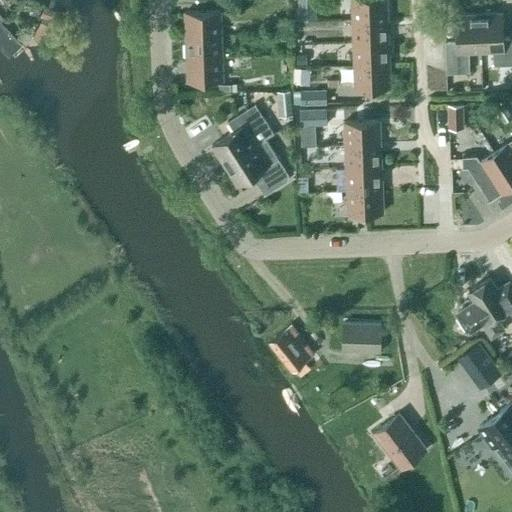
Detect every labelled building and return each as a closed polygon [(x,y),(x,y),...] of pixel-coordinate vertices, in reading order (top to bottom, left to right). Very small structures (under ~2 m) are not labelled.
[(233,10),(232,0),(211,0),(212,10),(185,11),(186,35),(220,34),(219,10),(233,10)] [(297,0),(299,18),(315,18),(314,0),(297,0)] [(351,0),(352,19),(387,18),(386,0),(351,0)] [(44,4),(40,15),(42,16),(54,21),(59,10),(44,4)] [(511,37),(503,38),(502,12),(479,13),(481,51),(492,51),(493,65),(511,64),(511,37)] [(445,41),(447,73),(470,72),(469,52),(481,51),(479,13),(456,14),(457,40),(445,41)] [(272,28),(285,27),(285,16),(272,16),(272,28)] [(0,44),(9,55),(23,41),(0,17),(0,44)] [(387,18),(352,19),(353,42),(388,41),(387,18)] [(187,58),(221,56),(220,34),(186,35),(187,58)] [(388,41),(353,42),(354,65),(389,64),(388,41)] [(305,49),(297,49),(297,64),(307,64),(306,54),(305,49)] [(222,80),(221,56),(187,58),(187,81),(222,80)] [(389,64),(354,65),(355,88),(390,87),(389,64)] [(294,68),(293,84),(300,84),(309,85),(310,69),(301,68),(294,68)] [(237,83),(219,84),(219,90),(230,90),(230,91),(237,91),(237,83)] [(300,104),(325,103),(325,88),(300,89),(300,104)] [(290,89),(277,90),(279,114),(292,113),(290,89)] [(273,132),(255,104),(227,121),(234,131),(212,145),(225,164),(265,137),(273,132)] [(462,104),(448,104),(449,128),(463,127),(462,104)] [(511,115),(505,105),(496,110),(504,123),(511,117),(511,115)] [(300,109),(301,124),(324,123),(323,107),(300,109)] [(345,144),(380,143),(379,120),(344,121),(345,144)] [(259,170),(265,180),(258,184),(265,194),(284,182),(287,181),(288,173),(284,168),(272,148),(265,137),(225,164),(237,184),(259,170)] [(511,179),(511,138),(494,151),(511,179)] [(336,167),(346,166),(346,167),(381,166),(380,143),(345,144),(346,160),(336,160),(336,167)] [(462,156),(462,167),(468,167),(490,200),(511,186),(511,179),(494,151),(480,160),(477,155),(462,156)] [(382,188),(381,166),(346,167),(347,190),(382,188)] [(382,188),(347,190),(348,213),(383,212),(382,188)] [(475,301),(457,313),(469,331),(482,322),(491,337),(505,328),(497,316),(508,309),(511,315),(511,285),(509,280),(497,288),(489,277),(469,290),(475,301)] [(380,322),(343,321),(342,350),(379,352),(380,322)] [(314,353),(291,323),(269,340),(292,370),(314,353)] [(481,386),(499,373),(477,343),(459,357),(481,386)] [(511,401),(479,426),(511,470),(511,469),(511,401)] [(426,448),(399,413),(375,432),(401,467),(426,448)]
